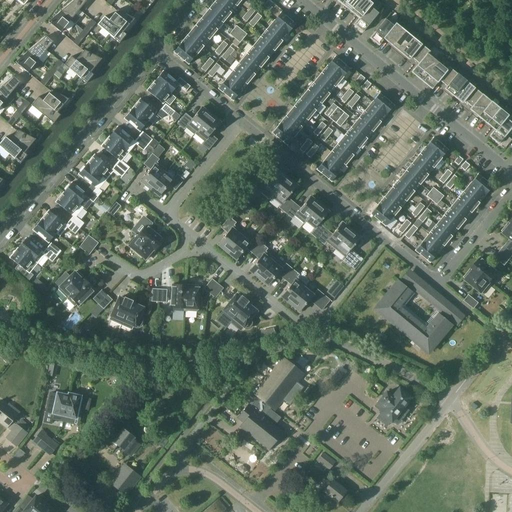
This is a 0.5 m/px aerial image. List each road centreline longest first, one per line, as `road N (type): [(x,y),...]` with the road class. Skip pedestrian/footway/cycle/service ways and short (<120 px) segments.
road 1 (residential): [(155,48),(0,232)]
road 2 (residential): [(350,208),(435,281),(511,193)]
road 3 (residential): [(452,397),(322,338)]
road 4 (residential): [(336,28),(249,126)]
road 5 (residential): [(299,327),(197,245)]
road 6 (residential): [(436,110),(350,208)]
road 7 (residential): [(249,126),(350,208)]
road 8 (residential): [(336,28),(436,110)]
road 9 (residential): [(249,126),(173,224)]
road 10 (residential): [(155,48),(249,126)]
